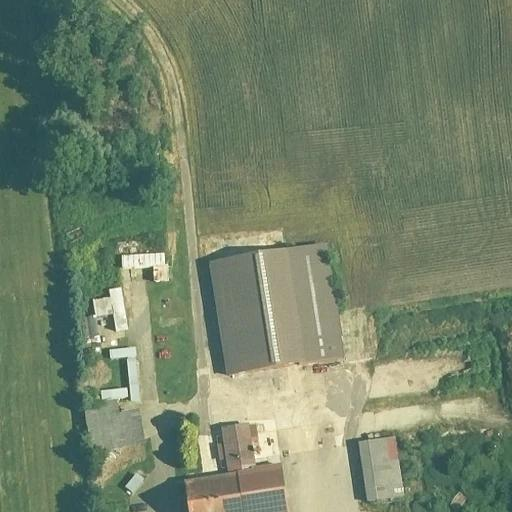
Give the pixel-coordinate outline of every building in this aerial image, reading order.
[(325,247),(211,263),(227,374),(341,357),(325,247)] [(163,268),(162,254),(115,257),(115,270),(163,268)] [(92,315),(75,318),(81,352),(99,349),(95,328),(92,315)] [(125,401),(136,401),(134,360),(122,361),(125,401)] [(78,407),(87,453),(138,444),(131,409),(112,413),(110,401),(78,407)] [(221,430),(228,475),(254,471),(246,426),(221,430)] [(388,438),(349,445),(360,504),(399,497),(388,438)] [(228,475),(181,483),(185,511),(287,511),(280,466),(254,471),(228,475)]
